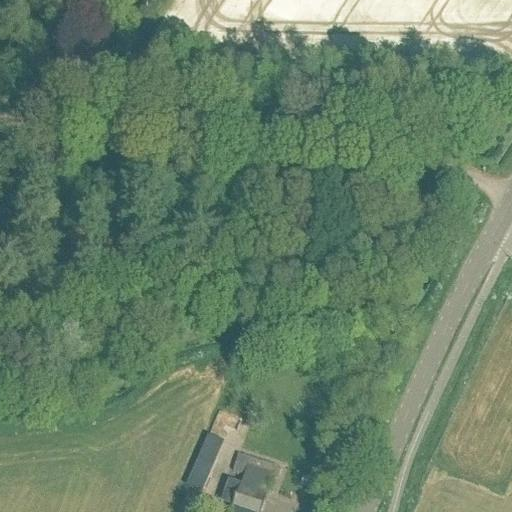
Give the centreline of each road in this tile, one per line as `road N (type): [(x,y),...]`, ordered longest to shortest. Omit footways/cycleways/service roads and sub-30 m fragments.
road 1 (track): [(511,198),(437,170),(0,119)]
road 2 (tertiary): [(365,511),(495,230)]
